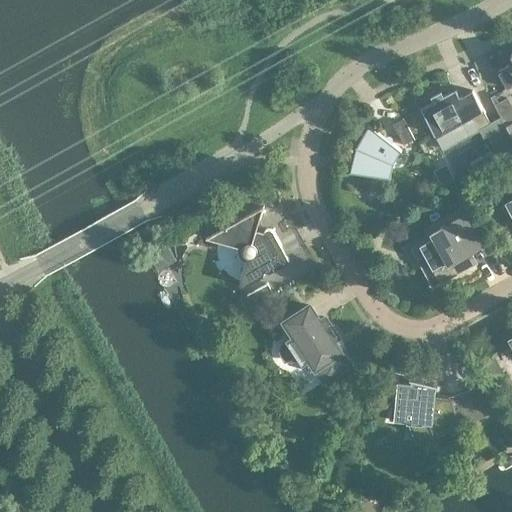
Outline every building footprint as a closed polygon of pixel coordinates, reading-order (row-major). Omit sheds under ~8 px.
[(511,57),(511,62),(498,70),(508,88),(511,85),(511,53),(510,54),(511,57)] [(433,102),(421,108),(435,134),(470,115),(469,114),(470,114),(483,137),(488,135),(505,125),(501,117),(490,123),(475,95),(463,102),(456,89),(443,96),(441,91),(430,97),(433,102)] [(403,118),(392,124),(404,145),(415,139),(403,118)] [(349,172),(390,177),(394,162),(402,149),(368,124),(355,147),(349,172)] [(511,137),(505,125),(488,135),(499,156),(511,148),(511,137)] [(446,165),(434,172),(442,186),(454,180),(446,165)] [(266,230),(265,231),(264,231),(264,233),(256,231),(263,206),(238,220),(233,218),(232,223),(206,237),(238,247),(238,250),(238,253),(241,258),(243,260),(246,261),(240,283),(240,284),(241,285),(242,286),(243,286),(244,286),(263,275),(264,271),(268,272),(269,272),(287,262),(288,262),(288,261),(288,260),(288,259),(273,231),(272,230),(271,229),(270,229),(268,229),(267,229),(266,230)] [(431,234),(433,237),(422,243),(429,256),(419,261),(433,286),(455,274),(453,270),(460,266),(462,270),(476,263),(470,252),(482,246),(465,215),(431,234)] [(397,241),(408,244),(415,223),(403,219),(397,241)] [(246,295),(252,305),(273,294),(268,284),(246,295)] [(295,337),(292,340),(285,344),(284,345),(283,346),(282,348),(282,350),(282,352),(283,354),(283,355),(285,357),(286,358),(288,359),(290,359),(293,359),(294,358),(299,355),(310,372),(322,364),(330,377),(349,365),(333,340),(338,336),(325,317),(320,321),(310,305),(284,322),(295,337)] [(394,408),(390,420),(407,422),(406,423),(422,425),(423,423),(432,424),(436,434),(456,426),(456,427),(486,416),(471,389),(448,397),(449,400),(435,399),(436,386),(437,387),(437,385),(409,379),(409,380),(411,381),(411,383),(397,381),(395,408),(394,408)] [(497,432),(485,437),(493,453),(505,447),(497,432)]
